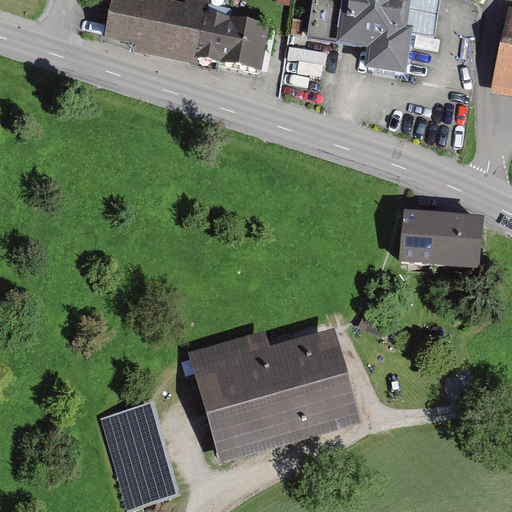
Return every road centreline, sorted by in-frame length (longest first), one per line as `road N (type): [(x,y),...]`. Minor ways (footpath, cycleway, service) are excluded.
road 1 (tertiary): [(0,38),(476,197)]
road 2 (track): [(211,511),(276,469),(402,422),(511,399)]
road 3 (unclassified): [(476,197),(490,163),(485,93),(499,0)]
